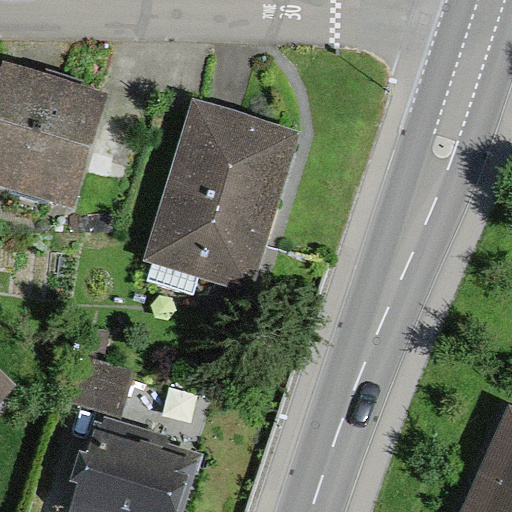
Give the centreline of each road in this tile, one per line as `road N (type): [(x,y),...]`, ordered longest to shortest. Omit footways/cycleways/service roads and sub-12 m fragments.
road 1 (primary): [(486,8),(308,511)]
road 2 (residential): [(0,11),(486,8)]
